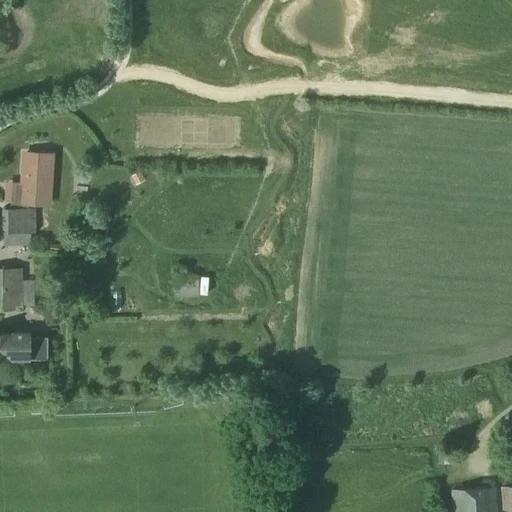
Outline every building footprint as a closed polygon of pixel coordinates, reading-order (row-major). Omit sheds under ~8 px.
[(47,205),(50,157),(24,155),(20,203),(47,205)] [(41,230),(41,205),(8,205),(7,230),(41,230)] [(0,309),(21,310),(21,268),(0,267),(0,309)] [(174,296),(198,296),(197,275),(174,276),(174,296)] [(0,332),(0,359),(44,359),(44,337),(29,338),(29,334),(10,334),(10,333),(0,332)] [(511,486),(501,488),(503,510),(511,510),(511,486)] [(451,491),(451,511),(496,511),(495,488),(451,491)] [(438,511),(438,501),(421,502),(421,511),(438,511)]
